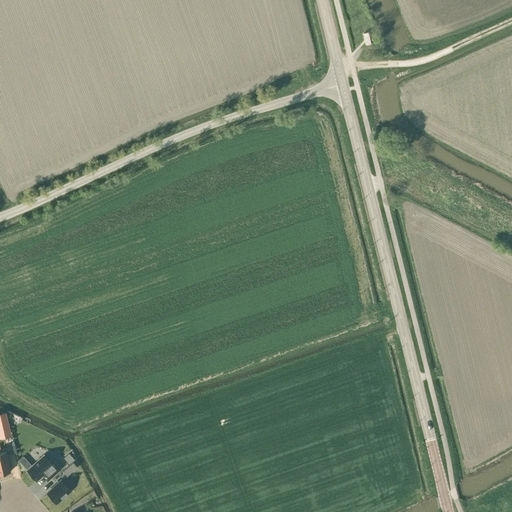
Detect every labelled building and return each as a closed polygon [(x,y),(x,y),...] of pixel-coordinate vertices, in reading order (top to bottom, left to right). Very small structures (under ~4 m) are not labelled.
[(0,429),(9,428),(5,412),(0,413),(0,429)] [(0,452),(0,473),(10,472),(5,451),(0,452)] [(69,464),(74,459),(68,453),(63,458),(69,464)] [(43,455),(26,470),(36,481),(43,475),(47,481),(61,469),(50,457),(48,460),(43,455)] [(61,480),(47,493),(56,503),(70,490),(61,480)]
